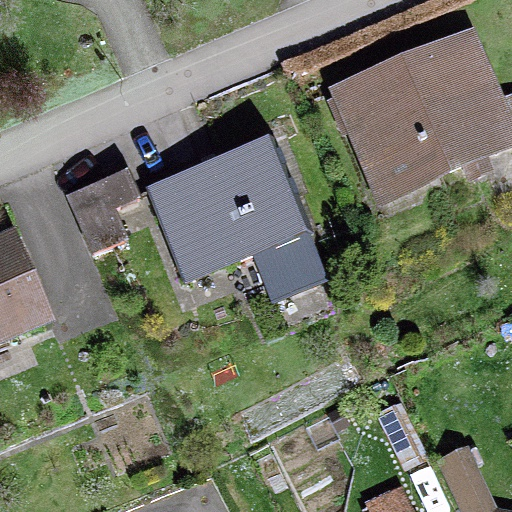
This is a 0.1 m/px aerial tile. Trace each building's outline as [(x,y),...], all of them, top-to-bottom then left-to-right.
[(339,98),(383,200),(511,145),(511,144),(470,44),(339,98)] [(273,144),(149,193),(183,277),(225,261),(228,268),(253,257),(271,302),(325,280),(273,144)] [(128,175),(69,201),(93,257),(124,243),(111,213),(139,201),(128,175)] [(0,342),(49,322),(14,239),(0,244),(0,342)] [(449,460),(473,511),(492,511),(465,452),(449,460)] [(407,511),(399,493),(371,507),(372,511),(407,511)]
